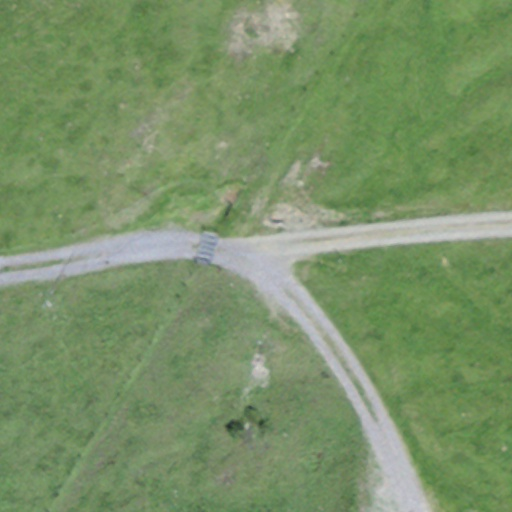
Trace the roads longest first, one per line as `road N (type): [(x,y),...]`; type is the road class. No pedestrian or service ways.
road 1 (track): [(250,250),(314,324),(391,439),(418,511)]
road 2 (track): [(511,230),(250,250)]
road 3 (track): [(250,250),(179,244),(0,271)]
